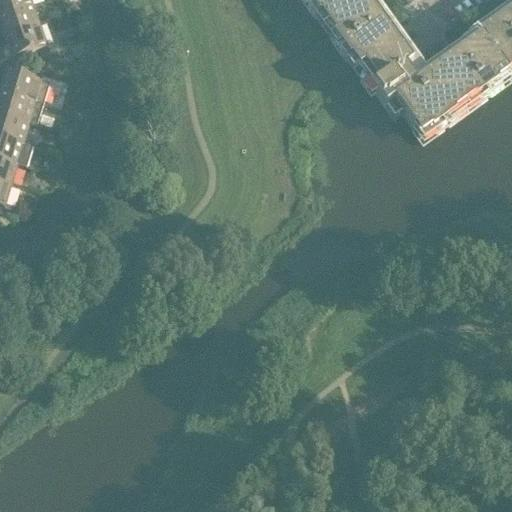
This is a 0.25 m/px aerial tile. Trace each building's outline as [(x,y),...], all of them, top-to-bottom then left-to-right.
[(0,0),(0,19),(32,8),(28,0),(0,0)] [(479,42),(415,88),(404,73),(411,68),(362,0),(305,0),(393,122),(401,116),(419,142),(507,79),(504,75),(511,69),(511,12),(476,38),(479,42)] [(0,19),(0,27),(5,41),(39,29),(32,8),(0,19)] [(47,50),(39,29),(5,41),(8,50),(0,53),(0,66),(38,53),(47,50)] [(32,61),(29,71),(43,75),(46,65),(32,61)] [(7,74),(0,95),(42,108),(48,86),(7,74)] [(42,108),(0,95),(0,117),(29,127),(36,129),(42,108)] [(0,117),(0,140),(23,147),(29,127),(0,117)] [(23,147),(0,140),(0,162),(17,168),(23,147)] [(0,162),(0,185),(10,189),(17,168),(0,162)] [(0,209),(4,210),(10,189),(0,185),(0,209)]
